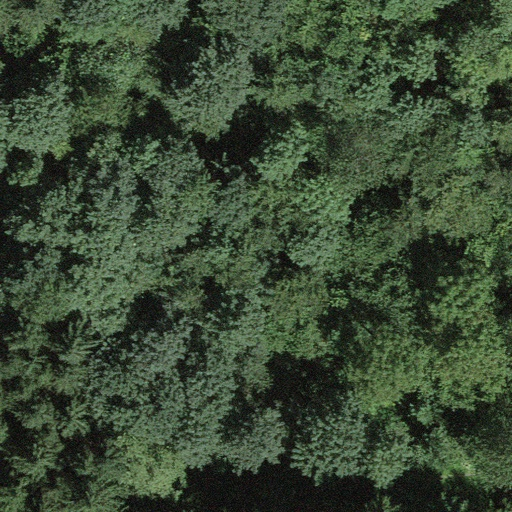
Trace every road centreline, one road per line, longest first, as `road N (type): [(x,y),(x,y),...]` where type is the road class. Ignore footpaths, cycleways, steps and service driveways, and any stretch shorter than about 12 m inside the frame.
road 1 (motorway): [(175,0),(82,511)]
road 2 (motorway): [(345,511),(436,0)]
